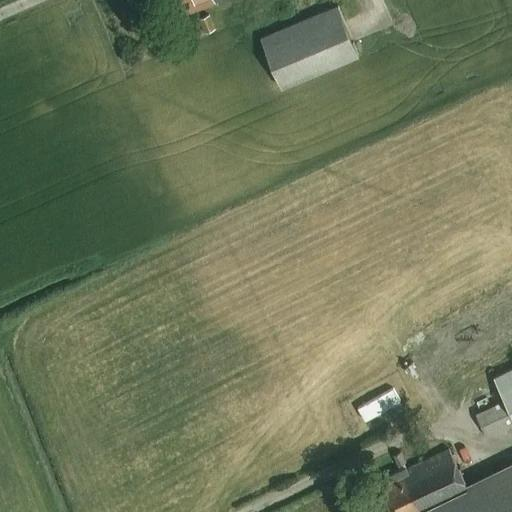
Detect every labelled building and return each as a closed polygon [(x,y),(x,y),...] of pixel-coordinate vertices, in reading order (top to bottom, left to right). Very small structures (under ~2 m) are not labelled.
[(184,2),(187,10),(211,0),(174,0),(177,5),(184,2)] [(336,6),(259,38),(279,90),(357,59),(336,6)] [(209,16),(199,19),(205,34),(215,30),(209,16)] [(511,368),(492,378),(503,401),(475,414),(486,437),(511,425),(511,418),(511,368)] [(403,468),(378,480),(393,511),(420,511),(467,490),(447,449),(404,469),(403,468)] [(404,463),(405,462),(400,452),(393,456),(398,466),(404,463)] [(511,511),(511,468),(467,490),(420,511),(511,511)]
